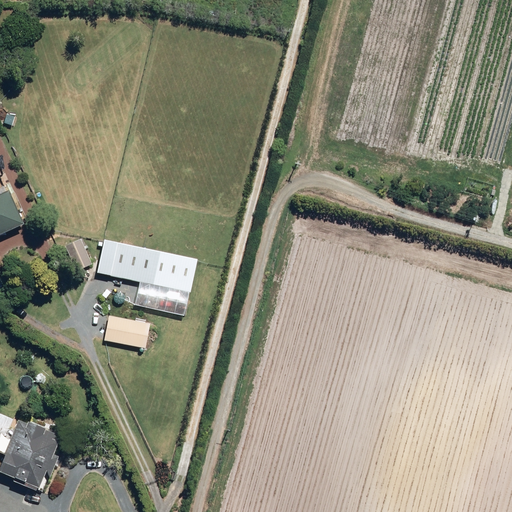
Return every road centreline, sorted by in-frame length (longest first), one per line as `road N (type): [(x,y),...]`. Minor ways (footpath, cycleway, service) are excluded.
road 1 (unknown): [(170,511),(229,273),(288,188),(324,182),(511,246)]
road 2 (unknown): [(229,273),(301,0)]
road 3 (unknown): [(159,511),(72,309)]
